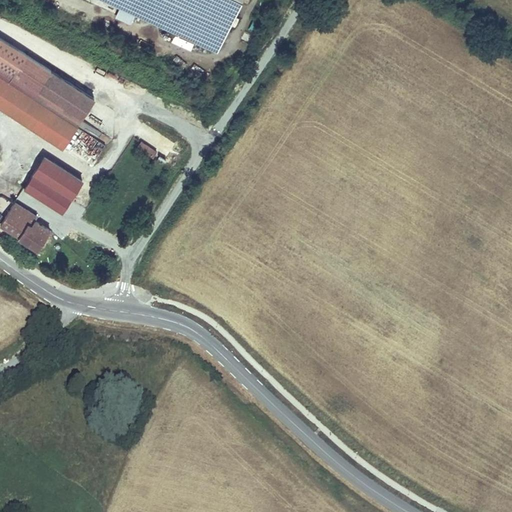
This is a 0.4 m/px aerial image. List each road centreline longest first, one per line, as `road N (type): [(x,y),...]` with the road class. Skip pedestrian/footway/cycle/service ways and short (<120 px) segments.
road 1 (unclassified): [(123,311),(128,262),(308,0)]
road 2 (tertiary): [(123,311),(189,327),(339,464),(408,511)]
road 3 (unknown): [(0,25),(168,119),(202,151)]
